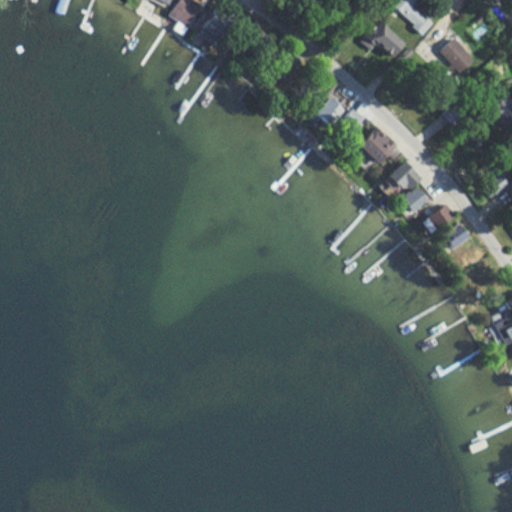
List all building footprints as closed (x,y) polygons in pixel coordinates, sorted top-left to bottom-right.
[(417,35),(427,25),(407,5),(412,0),(392,0),(386,6),(417,35)] [(392,36),(367,23),(356,44),(381,57),(392,36)] [(435,45),(447,68),(461,60),(450,38),(435,45)] [(485,109),(499,129),(511,119),(511,104),(505,94),(485,109)] [(306,115),(318,126),(335,107),(323,96),(306,115)] [(355,120),(344,109),(330,123),(341,134),(355,120)] [(385,147),(366,125),(345,145),(364,166),(385,147)] [(409,177),(394,161),(376,178),(392,194),(409,177)] [(482,198),(500,185),(491,172),(473,185),(482,198)] [(417,200),(407,187),(389,200),(399,213),(417,200)] [(418,215),(424,230),(445,222),(439,207),(418,215)] [(463,237),(451,223),(428,243),(440,257),(463,237)] [(511,336),(511,324),(504,317),(489,333),(503,346),(511,336)]
